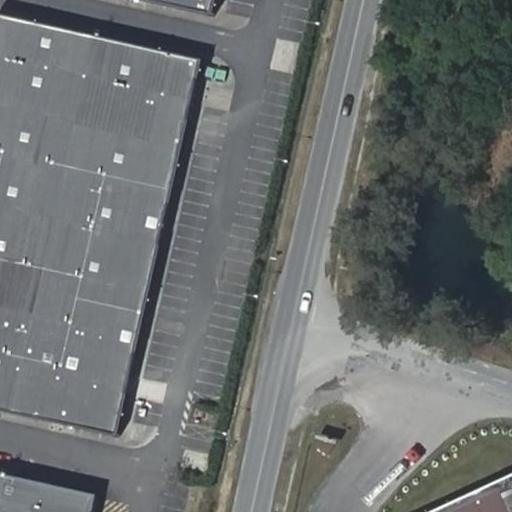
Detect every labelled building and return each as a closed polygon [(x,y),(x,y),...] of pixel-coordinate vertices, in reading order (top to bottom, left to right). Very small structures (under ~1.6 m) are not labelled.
[(163,0),(210,10),(211,0),(163,0)] [(203,61),(0,16),(0,409),(121,436),(203,61)] [(206,461),(208,451),(183,447),(181,457),(206,461)] [(0,511),(92,511),(97,493),(0,471),(0,511)] [(511,511),(511,477),(437,511),(511,511)]
